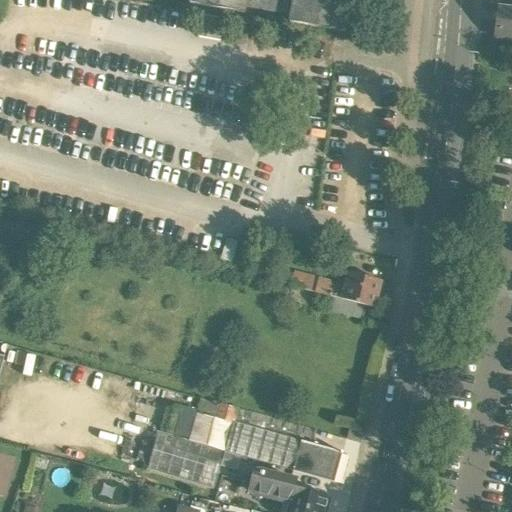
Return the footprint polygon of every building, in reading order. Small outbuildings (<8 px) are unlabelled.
[(191,0),(191,2),(190,2),(190,3),(244,14),(245,12),(243,11),(244,6),(245,0),(191,0)] [(245,0),(244,6),(292,16),(294,0),(245,0)] [(294,0),(292,16),(290,23),(342,33),(348,0),(294,0)] [(511,10),(497,9),(494,38),(511,39),(511,10)] [(381,283),(348,274),(345,288),(342,300),(365,307),(374,309),(381,283)] [(317,281),(293,275),(290,287),(314,293),(317,281)] [(345,288),(317,281),(314,293),(333,298),(342,300),(345,288)] [(342,300),(333,298),(330,311),(362,320),(365,307),(342,300)] [(219,405),(200,400),(196,414),(233,424),(237,409),(219,404),(219,405)] [(179,410),(168,407),(161,432),(172,435),(179,410)] [(194,412),(183,409),(176,432),(188,435),(194,412)] [(313,430),(237,409),(233,424),(301,442),(309,444),(313,430)] [(233,424),(196,414),(189,441),(224,452),(241,457),(292,471),(293,469),(301,442),(233,424)] [(188,441),(156,432),(146,470),(213,490),(220,467),(224,452),(189,441),(188,441)] [(309,444),(301,442),(293,469),(331,480),(338,454),(342,455),(343,453),(309,444)] [(241,457),(224,452),(220,467),(237,472),(241,457)] [(0,493),(4,495),(13,460),(0,456),(0,493)] [(295,481),(260,472),(259,477),(253,479),(251,487),(255,492),(254,495),(289,504),(293,488),(294,488),(295,481)] [(294,488),(293,488),(289,504),(286,511),(323,511),(327,497),(294,488)]
